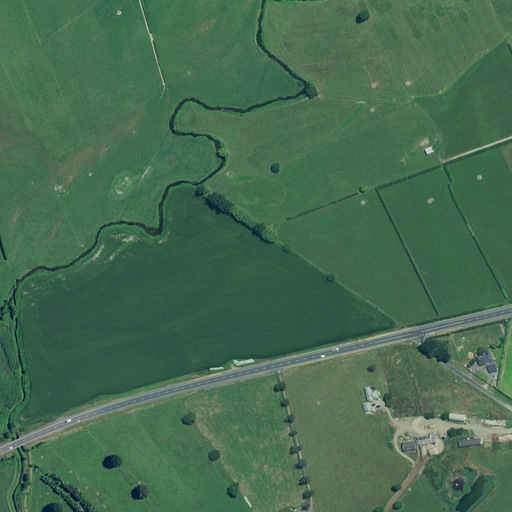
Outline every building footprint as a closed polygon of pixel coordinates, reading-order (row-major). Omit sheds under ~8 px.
[(494,362),(493,360),(495,359),(494,354),(491,355),(489,349),(486,351),(487,355),(481,357),(480,356),(476,357),(479,365),(489,362),(490,364),(494,362)] [(498,371),(495,363),(488,366),(490,373),(498,371)] [(376,392),(375,386),(370,387),(365,388),(368,400),(369,400),(369,402),(374,401),(374,399),(378,398),(378,396),(380,396),(379,391),(376,392)] [(370,402),(363,403),(365,411),(367,410),(367,412),(366,412),(366,414),(371,414),(371,412),(375,411),(374,408),(371,408),(370,402)] [(465,415),(450,413),(449,421),(464,423),(465,415)] [(436,443),(434,433),(430,434),(431,439),(416,441),(417,446),(436,443)] [(481,444),(480,438),(459,441),(460,447),(481,444)] [(417,449),(415,441),(403,443),(404,451),(417,449)]
